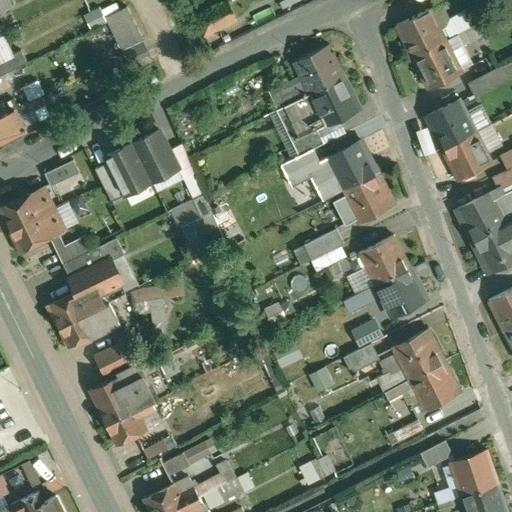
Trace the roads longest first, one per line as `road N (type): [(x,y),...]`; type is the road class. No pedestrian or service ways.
road 1 (residential): [(353,0),(511,445)]
road 2 (residential): [(0,166),(342,0)]
road 3 (tertiary): [(0,293),(107,511)]
